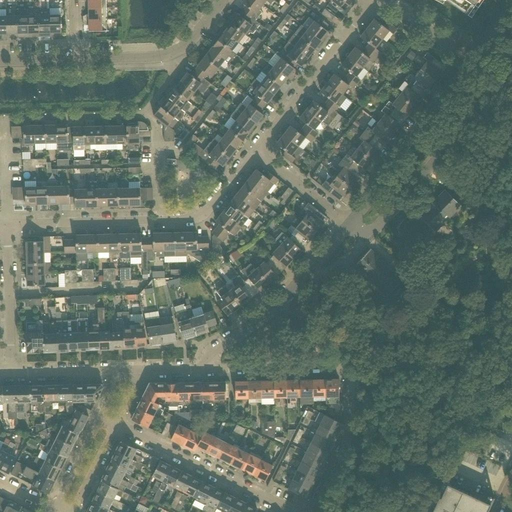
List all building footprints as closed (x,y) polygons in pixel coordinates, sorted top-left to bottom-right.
[(106,0),(82,0),(88,0),(89,8),(107,8),(106,0)] [(262,12),(259,9),(263,5),(256,0),(244,0),(242,3),(246,6),(242,10),(256,21),(256,20),(262,12)] [(341,7),(345,10),(353,0),(352,0),(331,0),(332,0),(341,7)] [(436,0),(443,4),(444,0),(445,0),(472,18),(483,0),(436,0)] [(18,37),(25,37),(28,37),(28,9),(27,9),(21,9),(20,8),(18,9),(17,9),(17,16),(18,37)] [(28,9),(28,37),(39,36),(39,9),(39,8),(36,8),(35,9),(28,9)] [(83,16),(83,20),(107,19),(107,16),(107,8),(89,8),(89,16),(83,16)] [(46,36),(50,36),(50,15),(49,9),(39,9),(39,36),(46,36)] [(321,13),(331,21),(335,17),(325,9),(321,13)] [(245,34),(245,33),(247,35),(250,32),(253,33),(260,24),(256,20),(256,21),(242,10),(239,15),(238,14),(231,23),(245,34)] [(321,41),(328,32),(325,29),(328,25),(319,17),(313,12),(311,15),(317,19),(315,21),(308,30),(321,41)] [(61,32),(61,15),(50,15),(50,36),(54,36),(54,32),(61,32)] [(7,37),(11,37),(18,37),(17,16),(6,16),(7,37)] [(107,31),(107,19),(83,20),(83,23),(89,23),(89,31),(107,31)] [(393,34),(397,29),(387,21),(383,26),(375,19),(368,28),(382,39),(389,31),(393,34)] [(238,42),(239,42),(245,34),(231,23),(225,32),(238,42)] [(308,30),(301,25),(295,33),(296,33),(295,34),(301,38),(315,49),(321,41),(308,30)] [(368,28),(361,37),(370,44),(366,48),(378,57),(381,53),(375,48),(382,39),(368,28)] [(275,31),(270,37),(273,40),(278,35),(275,31)] [(232,51),(238,42),(225,32),(218,40),(232,51)] [(294,47),(308,58),(315,49),(301,38),(294,47)] [(211,49),(225,59),(229,63),(236,54),(232,51),(218,40),(211,49)] [(294,47),(288,42),(280,53),(277,51),(276,54),(281,58),(284,60),(294,68),(298,64),(301,66),(308,58),(294,47)] [(362,53),(355,47),(348,56),(363,68),(370,59),(374,62),(378,57),(366,48),(362,53)] [(205,57),(218,68),(225,59),(211,49),(205,57)] [(411,51),(407,57),(412,61),(417,55),(411,51)] [(445,66),(427,52),(423,57),(427,61),(421,69),(435,80),(442,72),(441,70),(445,66)] [(348,56),(341,65),(350,72),(347,76),(357,84),(360,80),(356,76),(363,68),(348,56)] [(211,77),(218,68),(205,57),(198,66),(194,71),(204,79),(204,78),(208,74),(211,77)] [(281,58),(274,67),(288,77),(291,80),(298,71),(294,68),(284,60),(281,58)] [(274,67),(271,70),(266,66),(262,71),(281,86),(288,77),(274,67)] [(425,94),(428,89),(435,80),(421,69),(414,77),(410,74),(406,79),(425,94)] [(194,92),(197,88),(203,92),(210,83),(204,78),(204,79),(194,71),(191,75),(188,73),(181,81),(194,92)] [(260,84),(274,94),(281,86),(262,71),(256,79),(261,83),(260,84)] [(343,81),(334,74),(328,83),(342,94),(349,86),(353,89),(357,84),(347,76),(343,81)] [(414,107),(421,98),(425,94),(406,79),(402,84),(406,87),(400,96),(414,107)] [(188,100),(194,92),(181,81),(174,90),(188,101),(188,100)] [(328,83),(321,92),(329,98),(326,103),(336,111),(339,106),(335,103),(342,94),(328,83)] [(267,103),(274,94),(260,84),(253,92),(257,95),(253,100),(263,107),(267,103)] [(167,98),(185,112),(186,111),(188,110),(191,107),(190,105),(192,103),(188,100),(188,101),(174,90),(167,98)] [(404,121),(407,116),(414,107),(400,96),(393,104),(389,101),(385,106),(404,121)] [(220,101),(218,104),(222,107),(227,101),(223,97),(220,101)] [(174,117),(178,121),(180,119),(181,119),(184,115),(184,113),(185,112),(167,98),(161,107),(174,117)] [(249,104),(247,108),(241,103),(237,108),(243,112),(243,113),(256,124),(263,115),(260,112),(263,107),(253,100),(250,104),(249,104)] [(204,107),(201,111),(205,114),(211,105),(206,101),(204,104),(204,107)] [(322,107),(313,101),(307,110),(321,121),(327,125),(337,112),(336,111),(326,103),(322,107)] [(393,134),(400,125),(404,121),(385,106),(381,111),(385,114),(379,122),(393,134)] [(168,125),(174,117),(161,107),(154,116),(164,124),(164,141),(170,141),(174,141),(174,130),(168,125)] [(198,122),(201,118),(205,114),(201,111),(199,109),(192,118),(198,122)] [(307,110),(300,118),(306,124),(303,128),(315,138),(318,133),(314,130),(321,121),(307,110)] [(250,132),(256,124),(243,113),(236,121),(250,132)] [(229,130),(243,140),(250,132),(236,121),(231,117),(224,126),(229,130)] [(139,143),(142,142),(151,142),(151,137),(139,137),(139,130),(148,131),(148,129),(148,128),(148,127),(147,127),(147,126),(146,125),(145,124),(144,123),(143,123),(142,122),(141,122),(139,122),(134,122),(134,123),(127,123),(127,126),(128,126),(128,149),(133,149),(133,143),(139,143)] [(383,147),(386,143),(393,134),(379,122),(372,131),(368,128),(364,132),(383,147)] [(35,126),(35,143),(35,150),(46,150),(46,125),(35,126)] [(57,143),(56,125),(46,125),(46,150),(57,150),(57,143)] [(68,129),(68,125),(56,125),(57,143),(57,150),(57,151),(73,150),(73,134),(73,129),(68,129)] [(30,146),(29,143),(35,143),(35,126),(24,126),(24,132),(11,133),(12,138),(22,138),(22,146),(30,146)] [(106,144),(106,126),(95,127),(95,144),(106,144)] [(106,126),(106,144),(117,143),(117,126),(106,126)] [(117,143),(123,143),(123,149),(128,149),(128,126),(127,126),(117,126),(117,143)] [(303,150),(310,141),(311,142),(315,138),(303,128),(299,133),(291,126),(284,135),(303,150)] [(84,127),(73,127),(73,129),(73,134),(73,150),(85,150),(85,149),(85,144),(84,127)] [(85,144),(85,149),(91,149),(96,149),(95,144),(95,127),(84,127),(85,144)] [(186,128),(183,132),(178,138),(183,142),(190,132),(186,128)] [(223,138),(236,149),(243,140),(229,130),(223,138)] [(372,161),(379,152),(383,147),(364,132),(360,137),(364,141),(358,149),(372,161)] [(217,134),(214,139),(211,143),(230,158),(236,149),(223,138),(222,138),(217,134)] [(186,144),(190,148),(194,143),(198,138),(193,135),(186,144)] [(292,163),(295,158),(298,161),(305,152),(303,150),(284,135),(277,144),(285,151),(282,155),(292,163)] [(219,164),(223,166),(230,158),(211,143),(210,142),(204,151),(194,143),(190,148),(206,160),(216,168),(219,164)] [(362,174),(365,170),(372,161),(358,149),(351,158),(347,154),(343,159),(362,174)] [(313,167),(317,162),(312,159),(309,164),(313,167)] [(351,188),(358,179),(362,174),(343,159),(339,164),(343,168),(337,176),(351,188)] [(279,180),(269,172),(265,176),(256,169),(249,178),(263,189),(267,193),(268,192),(274,184),(275,184),(279,180)] [(341,201),(344,196),(351,188),(337,176),(330,184),(326,181),(322,186),(341,201)] [(263,189),(249,178),(243,187),(261,202),(268,193),(268,192),(267,193),(263,189)] [(48,204),(58,204),(58,186),(58,181),(47,181),(47,182),(47,187),(48,204)] [(86,207),(97,206),(97,189),(97,181),(86,181),(86,189),(86,207)] [(36,187),(37,204),(48,204),(47,187),(47,182),(36,182),(36,187)] [(58,186),(58,204),(75,203),(74,189),(69,190),(69,186),(58,186)] [(36,187),(23,187),(13,187),(13,193),(25,193),(25,199),(26,205),(37,204),(36,187)] [(250,206),(255,210),(261,202),(243,187),(236,195),(250,206)] [(289,187),(285,193),(281,197),(286,201),(293,191),(289,187)] [(108,189),(108,206),(119,206),(118,188),(108,189)] [(119,206),(125,206),(129,206),(129,188),(118,188),(119,206)] [(152,188),(142,188),(136,188),(129,188),(129,206),(141,205),(141,200),(140,194),(153,194),(152,188)] [(74,189),(75,203),(75,207),(86,207),(86,189),(74,189)] [(97,206),(108,206),(108,189),(97,189),(97,206)] [(445,192),(436,201),(443,208),(437,214),(444,221),(459,206),(445,192)] [(248,219),(255,210),(250,206),(236,195),(229,204),(248,219)] [(435,230),(444,221),(437,214),(443,208),(436,201),(436,200),(429,206),(430,207),(421,216),(435,230)] [(465,241),(471,235),(478,215),(480,210),(478,208),(474,201),(472,202),(468,206),(469,211),(470,224),(465,232),(460,237),(465,241)] [(317,231),(324,223),(322,221),(326,217),(309,203),(304,208),(309,212),(302,220),(317,231)] [(229,204),(223,212),(239,225),(241,228),(244,231),(247,227),(244,224),(248,219),(229,204)] [(235,236),(241,228),(239,225),(223,212),(216,221),(220,224),(216,229),(226,236),(229,232),(235,236)] [(310,240),(317,231),(302,220),(296,228),(291,225),(287,230),(293,235),(293,234),(304,244),(308,239),(310,240)] [(212,233),(214,235),(222,241),(226,236),(216,229),(212,233)] [(186,254),(186,232),(175,233),(176,262),(186,262),(186,254)] [(186,254),(189,254),(203,264),(209,255),(209,249),(203,250),(203,237),(197,237),(197,232),(186,232),(186,254)] [(164,233),(153,233),(153,238),(147,238),(148,251),(148,260),(154,260),(154,256),(165,256),(164,233)] [(175,233),(164,233),(165,256),(165,262),(176,262),(175,233)] [(276,241),(280,245),(280,246),(294,258),(301,250),(300,249),(302,247),(304,244),(293,234),(293,235),(289,239),(283,233),(276,241)] [(98,235),(98,252),(109,252),(108,234),(98,235)] [(109,252),(109,258),(120,257),(119,234),(108,234),(109,252)] [(120,258),(130,258),(130,257),(131,257),(130,234),(119,234),(120,257),(120,258)] [(131,257),(141,257),(142,269),(148,269),(148,260),(148,251),(147,238),(142,238),(141,234),(130,234),(131,257)] [(87,252),(87,235),(76,235),(76,240),(76,253),(76,261),(87,260),(87,252)] [(98,258),(98,252),(98,235),(87,235),(87,252),(93,252),(93,259),(98,258)] [(212,236),(213,245),(220,244),(222,241),(214,235),(213,236),(212,236)] [(37,237),(37,241),(26,242),(27,252),(50,252),(50,237),(37,237)] [(458,247),(465,241),(460,237),(455,242),(438,239),(435,240),(438,252),(458,247)] [(270,259),(280,270),(285,265),(286,267),(294,258),(280,246),(272,254),(274,255),(270,259)] [(365,283),(382,300),(384,299),(385,296),(385,297),(402,280),(371,249),(354,266),(368,280),(365,283)] [(27,263),(51,263),(50,252),(27,252),(27,263)] [(256,269),(269,283),(277,275),(276,274),(280,270),(270,259),(265,263),(264,262),(256,269)] [(51,263),(27,263),(27,274),(45,274),(51,274),(51,263)] [(246,275),(248,277),(247,277),(249,278),(245,282),(254,293),(259,289),(260,291),(269,283),(256,269),(251,263),(245,268),(245,267),(241,271),(245,276),(246,275)] [(120,268),(120,281),(131,281),(131,268),(120,268)] [(99,276),(99,282),(104,281),(110,281),(109,269),(104,269),(104,276),(99,276)] [(45,285),(45,274),(27,274),(27,286),(45,285)] [(232,282),(235,287),(230,291),(241,305),(250,299),(249,297),(254,293),(245,282),(239,275),(237,276),(233,279),(232,282)] [(217,291),(221,297),(222,299),(217,303),(226,315),(231,311),(232,312),(241,305),(230,291),(225,285),(217,291)] [(147,294),(149,309),(158,308),(156,293),(147,294)] [(69,295),(70,303),(96,302),(96,294),(69,295)] [(192,309),(190,305),(187,306),(184,306),(185,310),(186,313),(192,311),(192,309)] [(42,333),(44,352),(57,351),(56,312),(56,307),(49,307),(49,317),(50,333),(42,333)] [(97,309),(97,315),(97,318),(98,318),(99,349),(114,348),(113,333),(109,333),(109,331),(104,331),(104,321),(105,321),(104,308),(97,309)] [(157,310),(144,313),(145,319),(158,316),(157,310)] [(176,313),(183,339),(190,337),(191,338),(194,337),(195,336),(196,335),(191,318),(194,317),(192,311),(186,313),(185,310),(176,313)] [(204,314),(194,317),(191,318),(196,335),(198,335),(200,335),(202,335),(203,333),(209,331),(208,327),(217,324),(213,311),(204,314)] [(66,320),(61,320),(61,312),(56,312),(57,351),(68,350),(66,320)] [(78,350),(81,350),(89,349),(88,331),(83,332),(83,320),(82,320),(82,312),(77,313),(78,350)] [(123,312),(122,312),(117,312),(118,319),(116,319),(117,332),(113,333),(114,348),(125,348),(123,319),(123,312)] [(125,348),(136,346),(135,323),(134,320),(130,321),(129,312),(124,312),(122,312),(123,312),(123,319),(125,348)] [(68,350),(76,350),(78,350),(77,313),(71,313),(71,320),(66,320),(68,350)] [(170,342),(173,342),(177,341),(173,316),(167,317),(159,318),(163,343),(165,343),(167,344),(169,343),(170,342)] [(89,349),(99,349),(98,318),(97,318),(92,319),(92,320),(92,331),(88,331),(89,349)] [(146,320),(150,345),(156,344),(158,345),(160,345),(162,344),(163,343),(159,318),(152,319),(146,320)] [(27,333),(27,346),(28,352),(44,352),(42,333),(42,319),(36,319),(37,332),(27,333)] [(136,346),(148,345),(144,322),(135,323),(136,346)] [(287,381),(287,397),(300,397),(300,380),(287,381)] [(313,380),(300,380),(300,397),(300,404),(314,404),(314,401),(314,400),(313,400),(313,380)] [(326,380),(313,380),(313,400),(314,400),(314,401),(326,401),(326,380)] [(335,404),(339,403),(339,380),(326,380),(326,401),(327,404),(335,404)] [(226,400),(226,381),(220,381),(219,382),(214,382),(215,401),(215,403),(219,403),(218,400),(226,400)] [(261,381),(249,382),(249,398),(248,398),(249,403),(261,403),(261,381)] [(274,404),(274,397),(274,381),(261,381),(261,403),(262,403),(262,404),(274,404)] [(274,381),(274,397),(287,397),(287,381),(274,381)] [(178,406),(177,401),(178,401),(177,382),(165,383),(166,395),(164,396),(164,397),(163,397),(163,401),(168,401),(168,406),(178,406)] [(182,403),(191,403),(190,383),(184,383),(183,382),(177,382),(178,401),(182,401),(182,403)] [(194,401),(203,401),(202,383),(200,383),(199,382),(196,382),(195,383),(190,383),(191,403),(194,403),(194,401)] [(202,383),(203,401),(206,401),(206,403),(215,403),(215,401),(214,382),(208,382),(207,382),(204,382),(203,383),(202,383)] [(249,382),(235,382),(236,398),(248,398),(249,398),(249,382)] [(149,384),(143,397),(152,402),(155,396),(163,397),(164,397),(164,396),(166,395),(165,383),(151,383),(149,384)] [(86,394),(86,384),(71,385),(72,402),(73,402),(85,402),(85,394),(86,394)] [(85,402),(96,401),(103,387),(101,384),(86,384),(86,394),(85,394),(85,402)] [(43,385),(31,386),(29,386),(29,401),(31,401),(31,405),(38,405),(38,411),(44,411),(43,385)] [(43,385),(44,411),(51,411),(51,402),(58,401),(57,385),(43,385)] [(58,401),(65,401),(66,401),(66,411),(73,411),(73,402),(72,402),(71,385),(57,385),(58,401)] [(9,402),(9,412),(15,412),(15,387),(11,387),(11,386),(3,386),(3,402),(9,402)] [(25,417),(25,412),(25,401),(29,401),(29,386),(21,386),(21,387),(15,387),(15,412),(17,412),(17,417),(25,417)] [(143,397),(142,399),(137,409),(153,417),(158,406),(152,402),(143,397)] [(82,406),(81,410),(89,414),(91,411),(82,406)] [(133,420),(148,427),(153,417),(137,409),(132,418),(133,420)] [(81,430),(85,423),(89,416),(76,410),(67,428),(79,434),(81,430)] [(195,418),(202,418),(203,418),(203,411),(202,411),(202,410),(190,410),(190,412),(190,419),(195,418)] [(177,417),(174,416),(169,413),(167,419),(175,423),(177,417)] [(325,415),(320,424),(339,434),(343,424),(325,415)] [(173,426),(174,426),(175,423),(167,419),(165,421),(168,422),(167,424),(172,427),(173,426)] [(258,423),(253,420),(250,426),(255,429),(258,423)] [(274,439),(275,422),(263,421),(262,433),(274,439)] [(39,433),(43,431),(45,430),(45,424),(38,424),(36,424),(36,434),(39,433)] [(167,424),(166,425),(162,434),(167,437),(172,427),(167,424)] [(316,434),(334,443),(339,434),(320,424),(316,434)] [(178,442),(185,428),(178,425),(177,428),(174,426),(173,426),(172,427),(167,437),(178,442)] [(57,437),(73,446),(76,440),(77,440),(78,437),(78,435),(79,434),(67,428),(62,426),(57,437)] [(195,451),(197,446),(202,436),(185,428),(178,442),(195,451)] [(288,434),(286,438),(290,440),(295,430),(288,430),(288,434)] [(50,449),(67,457),(68,456),(69,455),(71,453),(70,451),(73,446),(57,437),(49,434),(43,431),(39,433),(46,437),(46,438),(54,442),(50,449)] [(204,432),(202,436),(197,446),(208,452),(215,438),(204,432)] [(311,443),(329,452),(334,443),(316,434),(311,443)] [(227,443),(215,438),(208,452),(220,458),(227,443)] [(0,449),(0,463),(9,445),(4,442),(0,449)] [(134,454),(137,449),(123,442),(122,442),(120,443),(116,451),(140,463),(142,458),(134,454)] [(10,443),(9,445),(0,463),(0,468),(9,473),(17,458),(10,455),(14,447),(15,445),(10,443)] [(220,458),(231,463),(238,449),(227,443),(220,458)] [(311,443),(307,452),(325,461),(329,452),(311,443)] [(64,463),(67,457),(50,449),(41,444),(40,446),(39,449),(48,454),(45,460),(45,461),(61,469),(62,467),(63,467),(65,464),(64,463)] [(238,449),(231,463),(242,469),(249,455),(238,449)] [(129,464),(139,469),(142,464),(140,463),(116,451),(111,461),(126,469),(128,466),(129,464)] [(307,452),(302,461),(320,470),(325,461),(307,452)] [(254,475),(261,460),(249,455),(242,469),(254,475)] [(39,473),(55,481),(56,479),(58,479),(59,476),(58,475),(61,469),(45,461),(45,460),(37,457),(34,462),(42,466),(39,472),(39,473)] [(158,459),(153,457),(147,467),(153,470),(158,459)] [(170,465),(160,460),(152,476),(157,478),(154,486),(151,493),(156,495),(170,465)] [(254,475),(266,480),(273,466),(261,460),(254,475)] [(135,479),(124,473),(126,469),(111,461),(106,471),(133,484),(143,489),(145,485),(141,483),(141,482),(135,479)] [(302,461),(297,470),(316,479),(320,470),(302,461)] [(17,462),(11,474),(17,477),(23,465),(17,462)] [(160,497),(164,491),(168,484),(173,486),(181,471),(170,465),(156,495),(160,497)] [(286,467),(281,465),(278,471),(283,474),(286,467)] [(26,466),(23,474),(36,480),(33,485),(48,493),(51,492),(52,489),(52,488),(55,481),(39,473),(39,472),(35,471),(26,466)] [(297,470),(293,479),(311,489),(316,479),(297,470)] [(130,489),(133,484),(106,471),(101,480),(123,492),(124,491),(126,487),(130,489)] [(191,476),(187,474),(181,471),(173,486),(178,489),(175,496),(175,497),(170,507),(175,509),(191,476)] [(278,471),(274,478),(279,481),(283,474),(278,471)] [(180,511),(185,501),(189,494),(194,497),(202,481),(191,476),(175,509),(178,511),(179,511),(180,511)] [(293,479),(288,489),(306,498),(311,489),(293,479)] [(121,497),(127,500),(128,496),(129,494),(124,491),(123,492),(101,480),(97,488),(98,490),(97,491),(119,502),(121,497)] [(195,500),(205,505),(206,505),(215,488),(211,485),(204,482),(202,481),(194,497),(196,498),(195,500)] [(437,496),(429,511),(485,511),(489,503),(446,483),(439,497),(437,496)] [(206,505),(205,505),(203,510),(204,510),(206,511),(208,511),(212,505),(217,508),(218,508),(225,493),(218,489),(215,488),(206,505)] [(92,498),(93,500),(92,501),(108,509),(111,504),(125,511),(128,506),(124,504),(119,502),(97,491),(96,494),(94,495),(92,498)] [(229,511),(236,498),(225,493),(218,508),(217,508),(214,511),(229,511)] [(9,501),(0,496),(0,510),(2,511),(32,511),(22,507),(19,511),(7,506),(9,501)] [(145,505),(148,498),(142,496),(140,499),(140,500),(139,502),(145,505)] [(241,511),(246,503),(236,498),(229,511),(241,511)] [(87,511),(111,511),(112,511),(108,509),(92,501),(90,506),(88,507),(86,510),(87,511)] [(255,511),(257,508),(246,503),(241,511),(255,511)]
